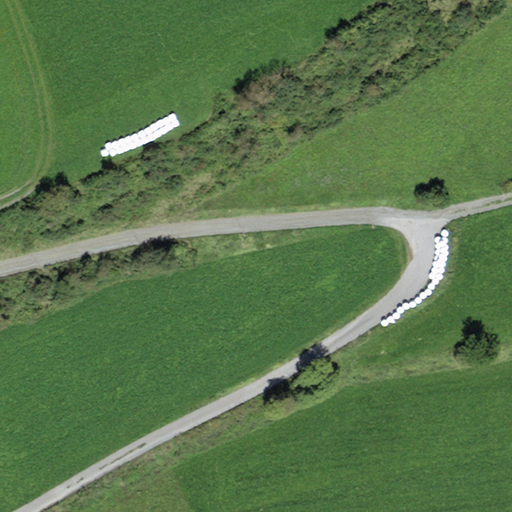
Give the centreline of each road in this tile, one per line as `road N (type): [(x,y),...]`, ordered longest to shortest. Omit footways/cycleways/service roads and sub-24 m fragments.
road 1 (track): [(19,511),(350,330),(410,282),(423,257),(423,229)]
road 2 (track): [(423,229),(405,215),(368,213),(188,228),(0,266)]
